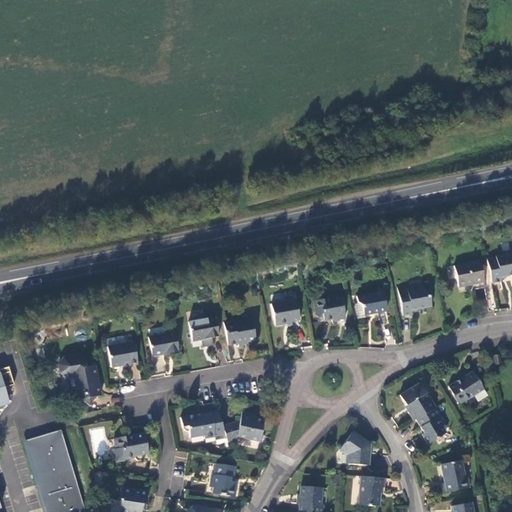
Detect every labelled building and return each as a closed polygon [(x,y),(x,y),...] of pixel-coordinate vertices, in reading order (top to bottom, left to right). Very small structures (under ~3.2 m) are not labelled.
[(511,254),(487,260),(492,285),(502,283),(501,279),(511,277),(511,254)] [(481,269),(455,274),(460,295),(485,289),(481,269)] [(408,290),(398,291),(403,317),(412,315),(411,311),(431,308),(429,296),(426,296),(425,287),(408,290)] [(387,312),(383,292),(356,297),(357,303),(362,306),(364,316),(387,312)] [(314,302),(316,313),(322,312),(324,322),(338,319),(339,320),(345,319),(341,297),(314,302)] [(275,327),(285,326),(285,324),(291,322),(299,321),(296,300),(271,305),(275,327)] [(214,318),(188,323),(192,343),(218,337),(214,318)] [(223,322),(228,345),(238,343),(242,342),(255,340),(251,319),(234,322),(234,320),(223,322)] [(169,353),(176,351),(172,331),(149,336),(153,356),(164,354),(169,353)] [(106,341),(107,347),(124,344),(123,336),(107,339),(106,341)] [(111,368),(122,365),(128,364),(137,363),(133,342),(124,344),(107,347),(111,368)] [(66,379),(70,378),(74,378),(76,389),(72,389),(74,401),(80,400),(89,405),(95,398),(100,397),(98,385),(96,386),(94,377),(96,376),(94,369),(93,368),(92,367),(85,368),(83,354),(62,359),(58,365),(60,374),(66,379)] [(0,373),(0,405),(7,403),(3,388),(14,384),(10,371),(0,373)] [(484,391),(480,385),(472,373),(454,384),(459,393),(454,397),(459,406),(484,391)] [(408,413),(413,422),(415,420),(435,408),(420,383),(399,396),(409,413),(408,413)] [(448,388),(454,397),(459,393),(454,384),(448,388)] [(441,418),(435,408),(415,420),(424,434),(422,435),(428,445),(446,434),(438,420),(441,418)] [(204,439),(225,433),(222,425),(218,410),(199,413),(200,417),(196,417),(195,414),(179,417),(181,427),(187,426),(189,437),(203,434),(204,439)] [(225,433),(228,442),(237,439),(237,437),(258,442),(263,421),(254,419),(255,415),(242,412),(240,419),(222,425),(225,433)] [(84,511),(61,430),(26,440),(45,506),(49,505),(51,511),(84,511)] [(143,433),(113,439),(115,450),(113,450),(115,462),(124,461),(124,459),(148,454),(143,433)] [(347,464),(367,466),(367,463),(368,462),(369,457),(367,455),(368,445),(351,433),(339,449),(347,455),(347,464)] [(441,494),(468,488),(467,479),(464,476),(460,461),(440,466),(443,484),(439,485),(441,494)] [(231,466),(213,463),(211,473),(207,476),(206,486),(209,486),(208,493),(231,496),(233,482),(229,481),(231,466)] [(382,479),(359,477),(358,505),(378,507),(380,488),(381,488),(382,479)] [(300,487),(298,511),(321,511),(322,506),(320,505),(321,489),(300,487)] [(140,511),(141,508),(142,503),(145,504),(146,491),(120,488),(118,500),(120,500),(118,511),(140,511)] [(471,511),(470,503),(450,508),(451,511),(471,511)]
